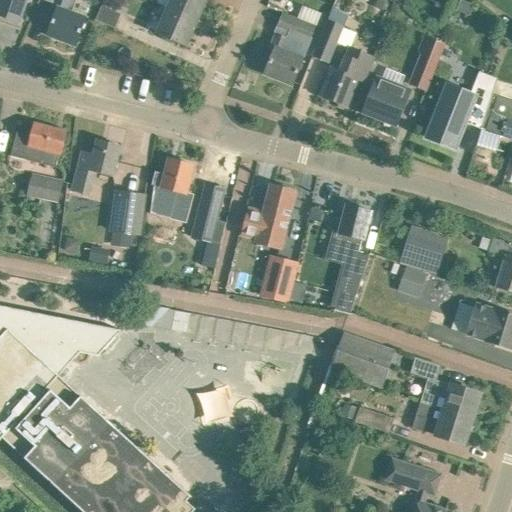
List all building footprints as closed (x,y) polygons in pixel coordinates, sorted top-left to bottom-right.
[(0,0),(0,16),(19,22),(26,0),(0,0)] [(43,0),(53,3),(51,7),(57,9),(48,35),(76,45),(86,18),(67,11),(71,0),(43,0)] [(172,0),(169,8),(197,20),(204,6),(202,5),(204,0),(172,0)] [(96,20),(115,28),(120,15),(102,6),(96,20)] [(169,8),(157,33),(186,46),(187,45),(185,44),(189,34),(191,35),(197,20),(169,8)] [(275,49),(265,74),(293,85),(303,59),(310,41),(316,26),(282,13),(277,28),(278,29),(276,33),(271,47),(275,49)] [(313,56),(329,63),(344,27),(328,20),(313,56)] [(411,84),(426,90),(444,44),(426,36),(420,49),(423,55),(411,84)] [(364,82),(374,57),(351,48),(342,72),(332,69),(321,96),(347,106),(358,80),(364,82)] [(399,86),(404,76),(386,68),(381,77),(399,86)] [(427,137),(455,149),(466,123),(481,129),(497,79),(479,71),(471,94),(448,84),(427,137)] [(363,113),(397,126),(405,105),(410,92),(390,83),(377,78),(372,92),(371,92),(363,113)] [(492,97),(481,129),(502,137),(511,139),(511,120),(508,119),(511,109),(495,104),(496,101),(497,99),(492,97)] [(11,156),(55,167),(58,156),(61,156),(67,132),(35,124),(32,134),(17,131),(11,156)] [(81,158),(72,192),(88,196),(94,171),(113,176),(121,146),(97,140),(92,161),(81,158)] [(162,188),(165,189),(162,202),(174,206),(178,192),(186,195),(194,165),(169,159),(162,188)] [(27,197),(57,203),(61,181),(32,175),(27,197)] [(192,237),(211,242),(225,189),(206,184),(192,237)] [(296,192),(271,185),(265,211),(248,206),(240,237),(255,241),(254,243),(282,250),(296,192)] [(111,232),(140,236),(145,196),(117,192),(111,232)] [(328,247),(351,253),(354,241),(363,243),(372,211),(347,205),(340,233),(332,231),(328,247)] [(324,210),(311,207),(308,219),(321,222),(324,210)] [(413,231),(401,264),(407,266),(428,273),(435,276),(447,243),(413,231)] [(488,253),(506,259),(496,288),(511,292),(511,246),(511,243),(493,238),(488,253)] [(325,251),(305,246),(292,300),(312,304),(313,298),(325,251)] [(272,255),(261,296),(288,303),(299,263),(272,255)] [(366,263),(349,258),(339,287),(356,293),(366,263)] [(407,267),(402,279),(423,286),(427,274),(407,267)] [(358,293),(356,293),(339,287),(333,303),(313,298),(312,304),(311,308),(336,313),(337,309),(350,314),(358,293)] [(511,314),(496,310),(477,304),(467,334),(486,340),(486,341),(511,349),(511,314)] [(0,440),(3,437),(59,375),(80,352),(100,356),(100,355),(121,331),(122,331),(122,330),(0,305),(0,440)] [(159,306),(141,326),(152,328),(170,309),(159,306)] [(175,310),(171,330),(186,333),(190,313),(175,310)] [(331,370),(383,388),(396,350),(344,332),(339,347),(331,370)] [(429,378),(422,401),(473,419),(481,394),(436,380),(441,366),(416,358),(411,373),(429,378)] [(191,496),(59,375),(3,437),(84,511),(193,511),(196,509),(187,501),(191,496)] [(227,386),(195,392),(201,422),(233,415),(227,386)] [(422,401),(413,428),(465,444),(473,419),(422,401)] [(356,423),(390,434),(396,418),(362,406),(356,423)] [(384,480),(418,491),(410,511),(445,511),(446,510),(424,504),(427,494),(435,496),(442,474),(391,458),(384,480)]
